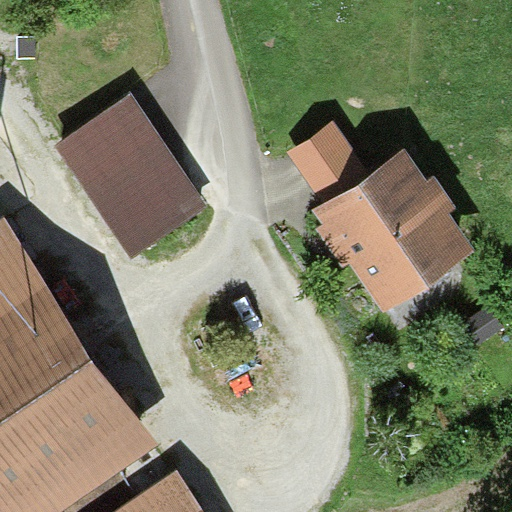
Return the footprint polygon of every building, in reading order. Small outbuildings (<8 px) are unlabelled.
[(131,109),(65,151),(131,253),(196,212),(131,109)] [(292,161),(326,208),(362,182),(327,135),(292,161)] [(326,208),(319,214),(392,312),(471,253),(397,155),(362,182),(326,208)] [(0,511),(65,511),(153,452),(3,236),(0,237),(0,511)] [(470,277),(451,289),(465,310),(484,298),(470,277)] [(198,511),(176,479),(126,511),(198,511)]
